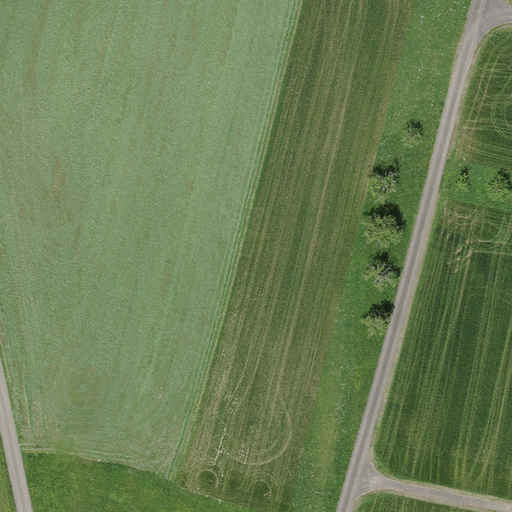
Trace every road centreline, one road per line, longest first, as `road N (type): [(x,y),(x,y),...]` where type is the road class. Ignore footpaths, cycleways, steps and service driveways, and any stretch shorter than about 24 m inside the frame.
road 1 (track): [(480,10),(344,511)]
road 2 (track): [(353,479),(508,511)]
road 3 (unclassified): [(0,386),(24,511)]
